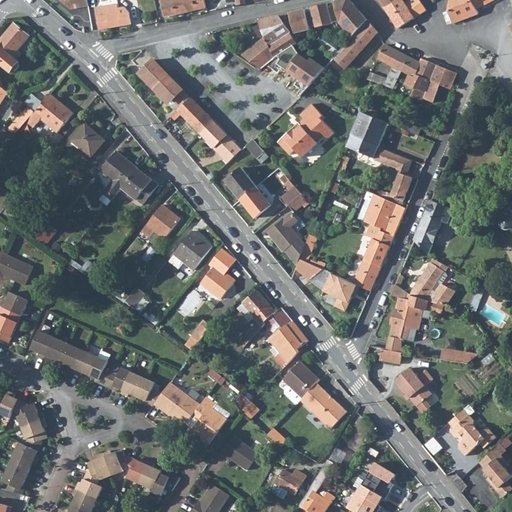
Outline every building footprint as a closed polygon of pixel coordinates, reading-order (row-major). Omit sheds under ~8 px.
[(161,0),(166,16),(207,7),(205,0),(161,0)] [(295,12),(290,13),(296,32),(310,28),(310,26),(317,25),(317,27),(333,23),(333,22),(340,20),(340,21),(354,37),(368,21),(351,0),(338,0),(335,1),(336,4),(329,6),(323,7),(322,4),(312,7),(313,10),(306,11),(296,14),(295,12)] [(405,2),(403,0),(397,0),(388,6),(393,14),(407,6),(405,2)] [(427,10),(420,0),(409,0),(405,2),(407,6),(393,14),(391,16),(399,28),(427,10)] [(454,23),(479,14),(478,12),(477,9),(471,0),(451,0),(451,6),(450,11),(453,21),(454,23)] [(471,0),(477,9),(482,6),(493,0),(471,0)] [(118,4),(97,7),(100,29),(132,24),(130,12),(125,6),(119,7),(118,4)] [(450,11),(447,12),(448,16),(445,17),(447,23),(453,21),(450,11)] [(279,15),(259,20),(259,21),(260,24),(265,35),(266,38),(270,48),(291,33),(279,15)] [(379,32),(368,21),(354,37),(351,40),(357,45),(365,37),(370,42),(379,32)] [(14,24),(0,41),(0,64),(1,63),(12,72),(13,71),(16,72),(20,67),(19,63),(20,63),(17,60),(22,54),(19,51),(30,37),(14,24)] [(260,24),(253,27),(259,37),(265,35),(260,24)] [(291,33),(270,48),(275,58),(291,47),(295,44),(298,42),(291,33)] [(357,45),(351,40),(335,57),(346,67),(370,42),(365,37),(357,45)] [(266,38),(244,55),(258,65),(256,69),(259,71),(262,68),(266,64),(274,58),(275,58),(270,48),(266,38)] [(295,44),(291,47),(301,55),(295,44)] [(410,57),(386,45),(378,59),(395,67),(389,79),(385,86),(393,89),(398,80),(402,71),(410,57)] [(275,58),(274,58),(277,63),(283,67),(295,75),(297,71),(305,77),(303,81),(310,86),(326,67),(312,58),(310,61),(301,55),(291,47),(275,58)] [(346,67),(335,57),(330,63),(341,73),(346,67)] [(421,63),(410,57),(402,71),(410,75),(414,77),(421,63)] [(274,58),(266,64),(279,73),(283,67),(277,63),(274,58)] [(438,65),(423,58),(421,63),(414,77),(410,75),(406,84),(415,89),(412,96),(423,101),(424,99),(427,90),(428,87),(431,81),(438,65)] [(174,99),(183,89),(154,59),(141,72),(154,86),(160,80),(163,83),(157,88),(170,102),(174,99)] [(441,85),(452,89),(459,73),(438,65),(431,81),(428,87),(427,90),(424,99),(434,102),(439,90),(435,88),(438,83),(441,85)] [(297,71),(295,75),(299,79),(295,85),(305,91),(310,86),(303,81),(305,77),(297,71)] [(389,79),(371,72),(368,79),(375,82),(385,86),(389,79)] [(495,86),(485,78),(482,84),(492,92),(496,87),(495,86)] [(154,86),(151,88),(154,91),(157,88),(163,83),(160,80),(154,86)] [(0,106),(9,93),(0,85),(0,106)] [(192,98),(183,89),(174,99),(183,108),(192,98)] [(27,102),(37,110),(44,102),(34,93),(27,102)] [(51,94),(28,122),(35,127),(42,119),(58,132),(75,113),(51,94)] [(214,121),(192,98),(183,108),(180,110),(189,120),(187,121),(192,127),(194,125),(202,133),(214,121)] [(324,116),(313,104),(301,115),(304,119),(300,123),(299,123),(301,126),(296,130),(294,128),(294,129),(285,136),(282,146),(290,155),(295,150),(302,158),(324,138),(329,138),(334,133),(321,118),(324,116)] [(11,128),(17,134),(35,113),(28,107),(11,128)] [(379,119),(362,112),(361,116),(352,135),(380,146),(389,126),(391,127),(392,124),(390,123),(379,119)] [(242,149),(214,121),(202,133),(229,162),(242,149)] [(28,122),(22,131),(28,136),(35,127),(28,122)] [(92,156),(105,141),(87,125),(74,140),(92,156)] [(0,144),(7,149),(19,135),(17,134),(11,128),(8,132),(2,127),(0,129),(0,144)] [(380,146),(352,135),(348,146),(375,158),(375,159),(397,168),(400,173),(392,194),(387,192),(382,190),(380,196),(402,206),(413,177),(407,175),(409,170),(404,168),(408,159),(380,147),(380,146)] [(270,157),(254,139),(247,146),(262,163),(270,157)] [(103,193),(113,201),(123,188),(138,169),(117,151),(101,171),(113,181),(103,193)] [(413,161),(408,159),(404,168),(409,170),(413,161)] [(346,165),(340,163),(336,171),(340,172),(342,173),(346,165)] [(257,186),(242,167),(226,180),(242,199),(257,186)] [(159,185),(138,169),(123,188),(144,205),(159,185)] [(272,205),(257,186),(242,199),(257,218),(272,205)] [(295,186),(281,198),(288,206),(289,205),(303,194),(295,186)] [(2,194),(0,192),(0,212),(2,214),(4,211),(9,205),(15,197),(6,189),(2,194)] [(303,194),(289,205),(294,211),(308,200),(303,194)] [(380,196),(375,194),(371,204),(363,220),(371,224),(382,228),(378,237),(374,235),(373,238),(390,246),(407,208),(402,206),(380,196)] [(453,210),(431,201),(414,241),(428,253),(442,220),(448,223),(453,210)] [(371,204),(366,202),(359,219),(363,220),(371,204)] [(511,204),(510,207),(510,208),(502,216),(501,218),(500,220),(500,222),(500,224),(500,225),(501,226),(502,227),(503,228),(505,229),(507,229),(508,229),(509,229),(511,228),(511,227),(511,204)] [(4,211),(12,218),(17,211),(9,205),(4,211)] [(182,219),(164,205),(143,232),(150,238),(155,231),(163,238),(165,239),(182,219)] [(299,221),(292,213),(268,232),(284,252),(286,251),(298,265),(300,258),(304,248),(298,241),(301,238),(294,230),(292,227),(299,221)] [(57,230),(49,224),(37,239),(45,245),(57,230)] [(382,228),(371,224),(366,235),(373,238),(374,235),(378,237),(382,228)] [(149,240),(156,245),(157,243),(159,244),(163,238),(155,231),(150,238),(149,240)] [(214,247),(194,231),(175,254),(170,261),(180,269),(185,262),(195,270),(214,247)] [(318,237),(310,234),(306,244),(304,248),(300,258),(307,262),(318,237)] [(54,238),(49,246),(60,252),(65,245),(54,238)] [(390,246),(373,238),(354,283),(358,285),(360,286),(371,291),(390,246)] [(234,283),(225,275),(227,274),(237,261),(223,249),(210,264),(214,267),(201,283),(221,299),(234,283)] [(34,266),(5,253),(0,263),(0,275),(4,278),(5,275),(26,285),(34,266)] [(67,261),(79,270),(82,267),(69,258),(67,261)] [(307,262),(300,258),(298,265),(296,268),(310,281),(323,269),(307,262)] [(449,267),(434,259),(414,288),(411,295),(400,287),(396,284),(391,295),(399,297),(410,300),(411,295),(430,301),(435,302),(445,305),(447,306),(457,291),(443,284),(448,276),(445,272),(449,267)] [(79,270),(94,280),(102,270),(88,260),(82,267),(79,270)] [(110,281),(112,278),(102,270),(94,280),(125,301),(132,293),(127,288),(127,287),(121,282),(118,287),(110,281)] [(332,273),(323,291),(339,298),(335,306),(346,311),(352,297),(358,285),(354,283),(332,273)] [(227,274),(225,275),(234,283),(236,281),(227,274)] [(405,277),(400,275),(396,284),(400,287),(405,277)] [(486,287),(480,285),(471,308),(476,311),(486,287)] [(137,287),(132,293),(125,301),(134,308),(144,296),(146,293),(137,287)] [(254,318),(259,323),(255,327),(253,326),(239,342),(244,347),(263,327),(266,323),(271,319),(270,318),(277,312),(259,291),(244,303),(256,317),(254,318)] [(22,315),(23,316),(30,301),(12,292),(7,301),(4,300),(2,306),(22,315)] [(410,300),(399,297),(396,309),(394,308),(390,324),(393,324),(390,336),(402,339),(402,338),(405,326),(419,330),(425,310),(427,310),(429,304),(430,301),(411,295),(410,300)] [(144,296),(134,308),(140,313),(150,301),(144,296)] [(445,305),(435,302),(434,305),(434,307),(436,309),(444,312),(445,305)] [(254,318),(256,317),(244,303),(239,308),(251,321),(254,318)] [(0,338),(10,343),(22,315),(2,306),(0,309),(0,338)] [(281,353),(288,363),(299,351),(298,349),(310,341),(282,307),(280,310),(277,312),(270,318),(271,319),(266,323),(275,333),(269,338),(281,353)] [(156,325),(160,319),(153,313),(148,319),(156,325)] [(212,325),(204,319),(192,336),(200,341),(212,325)] [(40,331),(32,349),(40,353),(39,356),(46,359),(56,337),(40,331)] [(200,341),(192,336),(185,345),(193,351),(200,341)] [(402,339),(390,336),(387,349),(403,352),(402,339)] [(56,337),(46,359),(53,362),(54,359),(62,362),(70,344),(56,337)] [(70,366),(69,369),(75,372),(85,351),(70,344),(62,362),(70,366)] [(443,348),(442,359),(469,363),(479,354),(443,348)] [(387,349),(382,349),(381,355),(381,360),(401,363),(403,352),(387,349)] [(85,351),(75,372),(82,375),(84,372),(92,376),(100,357),(85,351)] [(281,353),(275,357),(284,368),(288,363),(281,353)] [(100,357),(92,376),(100,380),(99,383),(106,386),(113,371),(106,368),(109,362),(100,357)] [(303,398),(320,380),(301,361),(284,379),(290,385),(303,398)] [(113,371),(106,386),(114,389),(115,386),(124,390),(132,372),(123,367),(119,374),(113,371)] [(208,374),(218,382),(222,376),(221,375),(213,368),(208,374)] [(418,376),(411,368),(396,380),(401,386),(398,388),(404,395),(406,393),(411,398),(418,406),(426,399),(433,394),(426,385),(418,376)] [(418,376),(426,385),(434,379),(426,370),(418,376)] [(124,390),(122,393),(129,396),(130,393),(138,397),(147,378),(132,372),(124,390)] [(147,378),(138,397),(147,401),(146,404),(153,407),(155,404),(163,394),(153,389),(156,383),(147,378)] [(171,382),(163,394),(155,404),(171,416),(173,413),(188,423),(193,416),(202,404),(171,382)] [(318,383),(301,400),(331,429),(346,412),(318,383)] [(298,403),(303,398),(290,385),(285,390),(285,393),(295,403),(298,403)] [(0,412),(11,418),(14,412),(19,415),(22,408),(29,405),(28,404),(15,397),(16,394),(9,391),(0,412)] [(202,404),(193,416),(199,421),(192,431),(209,444),(228,419),(227,419),(214,409),(217,404),(207,397),(202,404)] [(252,401),(247,397),(238,407),(243,411),(252,401)] [(418,406),(423,413),(432,406),(426,399),(418,406)] [(259,408),(252,401),(243,411),(250,417),(259,408)] [(23,428),(45,419),(42,412),(39,413),(35,403),(29,405),(22,408),(19,415),(20,416),(19,416),(23,428)] [(231,414),(217,404),(214,409),(227,419),(231,414)] [(469,405),(465,409),(470,414),(470,415),(474,411),(469,405)] [(470,414),(465,409),(460,413),(465,419),(470,414)] [(465,419),(460,413),(454,419),(459,424),(454,428),(451,431),(455,437),(459,437),(462,441),(459,443),(459,448),(466,456),(480,443),(482,446),(487,446),(497,437),(490,429),(483,429),(481,432),(475,425),(475,420),(470,415),(470,414),(465,419)] [(49,438),(45,427),(48,426),(45,419),(23,428),(27,439),(29,439),(29,440),(36,443),(42,440),(49,438)] [(454,419),(449,423),(454,428),(459,424),(454,419)] [(275,427),(270,433),(275,439),(280,433),(275,427)] [(280,433),(275,439),(282,448),(284,445),(287,441),(280,433)] [(234,436),(221,455),(229,460),(230,458),(247,470),(259,454),(234,436)] [(427,444),(436,454),(444,447),(435,437),(427,444)] [(37,455),(43,442),(42,440),(36,443),(29,440),(27,445),(20,443),(15,454),(34,462),(37,463),(40,457),(37,455)] [(507,450),(501,444),(497,447),(503,454),(507,450)] [(347,453),(337,447),(329,459),(340,465),(347,453)] [(503,454),(497,447),(480,462),(486,468),(484,469),(490,476),(495,481),(492,484),(504,497),(511,490),(511,486),(508,481),(511,477),(511,474),(506,467),(510,464),(502,455),(503,454)] [(128,463),(126,456),(123,450),(113,454),(112,451),(105,453),(113,475),(124,471),(124,470),(125,469),(128,463)] [(99,459),(88,463),(91,469),(93,476),(100,479),(101,478),(102,480),(113,475),(105,453),(98,456),(99,459)] [(34,462),(15,454),(11,463),(30,471),(34,462)] [(126,456),(128,463),(125,469),(131,472),(128,478),(139,483),(149,461),(142,458),(141,461),(127,455),(126,456)] [(377,511),(402,470),(378,457),(349,506),(359,511),(377,511)] [(306,511),(325,511),(331,504),(332,504),(319,495),(316,493),(335,462),(328,459),(300,505),(308,510),(306,511)] [(149,461),(139,483),(154,489),(161,473),(162,471),(154,467),(156,464),(149,461)] [(30,471),(11,463),(7,472),(26,480),(30,471)] [(83,483),(80,482),(77,489),(98,498),(103,487),(97,484),(100,479),(93,476),(91,469),(89,470),(83,483)] [(288,491),(296,495),(304,481),(292,475),(283,470),(271,493),(284,499),(288,491)] [(304,481),(306,477),(294,471),(292,475),(304,481)] [(26,480),(7,472),(3,481),(10,484),(7,490),(23,495),(25,491),(22,489),(26,480)] [(165,489),(172,492),(181,479),(172,474),(170,477),(161,473),(154,489),(153,492),(162,496),(165,489)] [(194,508),(200,511),(218,511),(230,495),(213,484),(201,501),(200,500),(194,508)] [(77,497),(73,505),(89,511),(92,511),(98,498),(77,489),(74,495),(77,497)] [(332,504),(336,498),(325,491),(320,492),(319,495),(332,504)] [(0,502),(0,511),(10,511),(12,507),(0,502)]
